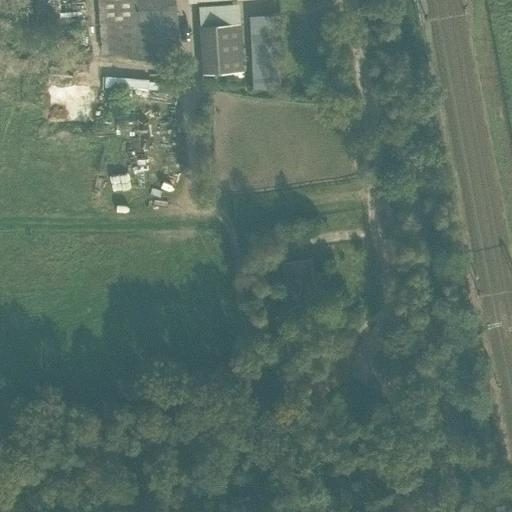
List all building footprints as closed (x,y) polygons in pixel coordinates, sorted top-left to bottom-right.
[(27,36),(23,0),(6,0),(10,37),(27,36)] [(176,0),(97,0),(101,56),(127,58),(181,65),(176,0)] [(275,17),(250,18),(253,86),(278,85),(275,17)] [(243,72),(240,24),(198,26),(201,74),(243,72)] [(152,139),(131,140),(133,176),(154,175),(152,139)] [(311,259),(281,263),(286,302),(316,298),(311,259)]
